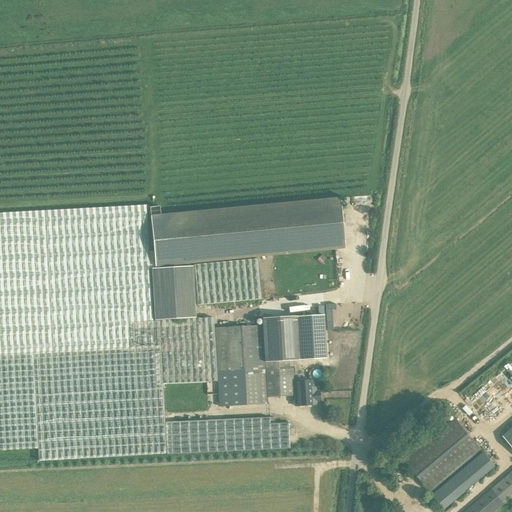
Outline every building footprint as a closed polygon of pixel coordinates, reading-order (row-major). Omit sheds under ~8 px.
[(155,266),(162,266),(343,249),(340,198),(151,215),(155,266)] [(164,320),(153,320),(147,204),(0,211),(0,449),(37,448),(37,458),(290,447),(289,426),(291,426),(291,421),(289,421),(169,426),(164,320)] [(199,306),(263,300),(259,259),(195,265),(199,306)] [(192,266),(152,268),(155,320),(195,318),(192,266)] [(327,303),(327,330),(333,330),(333,308),(337,308),(337,303),(327,303)] [(324,315),(295,317),(297,360),(326,358),(324,315)] [(295,317),(263,319),(266,362),(293,360),(297,360),(295,317)] [(262,325),(242,327),(216,328),(219,406),(267,403),(267,397),(283,396),(294,395),(293,381),(294,381),(293,360),(266,362),(265,362),(262,325)] [(312,380),(294,381),(295,405),(318,404),(317,400),(319,400),(321,398),(321,395),(320,393),(319,392),(315,392),(315,388),(313,388),(312,380)] [(431,492),(482,449),(457,419),(406,462),(431,492)] [(433,495),(445,509),(496,467),(484,452),(433,495)] [(494,511),(511,497),(511,473),(466,511),(494,511)]
